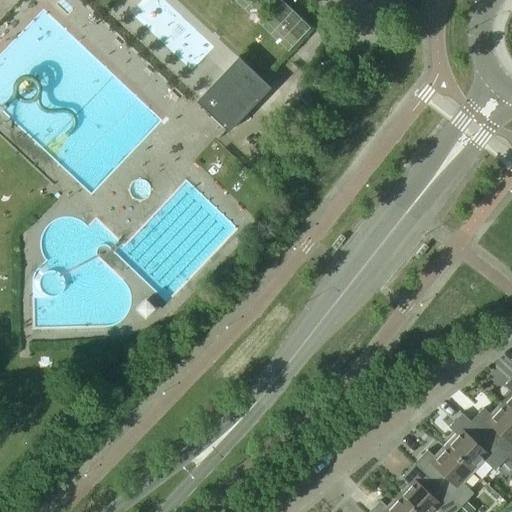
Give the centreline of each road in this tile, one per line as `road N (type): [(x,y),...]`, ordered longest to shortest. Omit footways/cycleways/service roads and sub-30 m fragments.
road 1 (secondary): [(245,417),(442,165)]
road 2 (residential): [(511,324),(284,511)]
road 3 (secondary): [(245,417),(113,511)]
road 4 (secondary): [(164,511),(245,417)]
